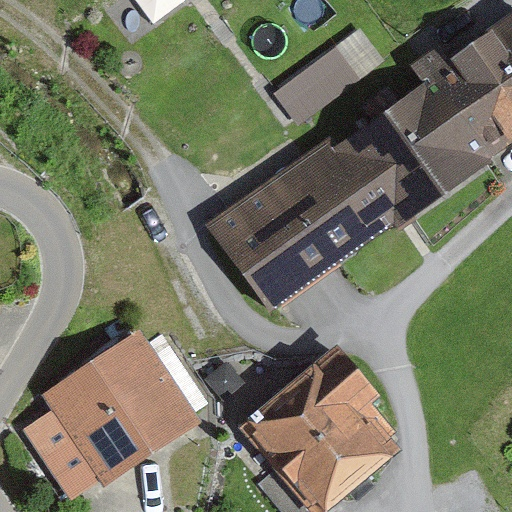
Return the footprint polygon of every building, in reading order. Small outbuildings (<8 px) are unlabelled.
[(511,21),(432,79),(488,157),(511,139),(511,21)] [(276,94),(297,123),(382,61),(361,32),(276,94)] [(215,224),(275,308),(366,244),(488,157),(432,79),(427,71),(215,224)] [(137,326),(48,389),(59,405),(28,426),(76,494),(106,473),(111,481),(201,417),(137,326)] [(341,335),(244,420),(256,434),(232,456),(281,511),(303,511),(315,501),(325,511),(332,511),(404,449),(373,414),(394,395),(341,335)]
